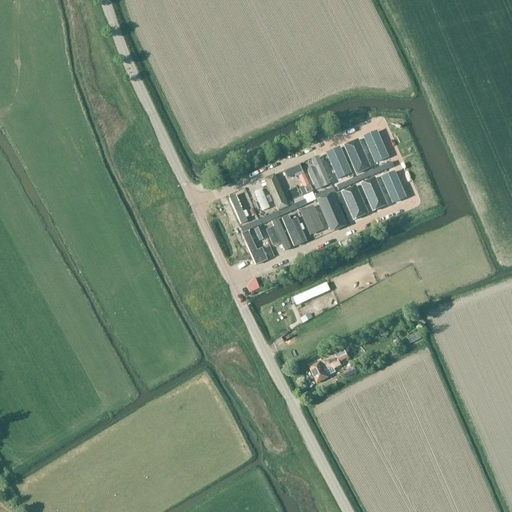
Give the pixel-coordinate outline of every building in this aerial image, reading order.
[(323,155),(315,158),(318,167),(311,169),(318,190),(333,185),(323,155)] [(393,167),(391,163),(336,186),(338,191),(393,167)] [(279,173),(262,179),(265,187),(271,185),(280,210),(291,206),(279,173)] [(258,213),(267,210),(266,206),(270,204),(264,183),(250,186),(251,193),(250,193),(255,213),(258,212),(258,213)] [(301,187),(305,194),(310,192),(306,185),(301,187)] [(334,193),(332,188),(314,196),(316,201),(334,193)] [(294,205),(297,210),(307,205),(305,201),(294,205)] [(312,235),(320,232),(326,230),(318,204),(304,209),(312,235)] [(277,212),(277,213),(279,218),(297,210),(294,205),(288,208),(277,212)] [(261,226),(279,218),(277,213),(258,221),(261,226)] [(292,214),(285,216),(294,239),(301,236),(303,242),(309,240),(301,219),(294,221),(292,214)] [(242,234),(261,226),(258,221),(240,229),(242,234)] [(312,301),(328,294),(324,285),(308,292),(312,301)] [(303,296),(292,301),(294,308),(305,303),(303,296)] [(292,301),(281,306),(283,312),(294,308),(292,301)] [(281,306),(270,311),(272,316),(272,317),(273,317),(283,312),(281,306)] [(336,356),(321,364),(328,378),(336,374),(334,370),(341,367),(336,356)] [(328,379),(328,378),(321,364),(320,363),(309,369),(317,385),(328,379)]
